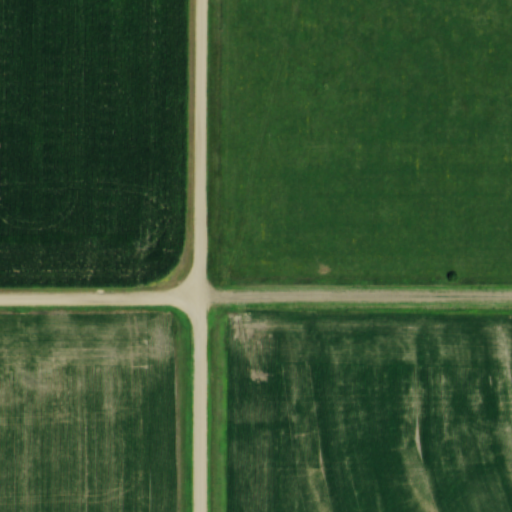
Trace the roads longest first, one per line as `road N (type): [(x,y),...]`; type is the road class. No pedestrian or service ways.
road 1 (residential): [(202,511),(205,0)]
road 2 (residential): [(511,302),(0,302)]
